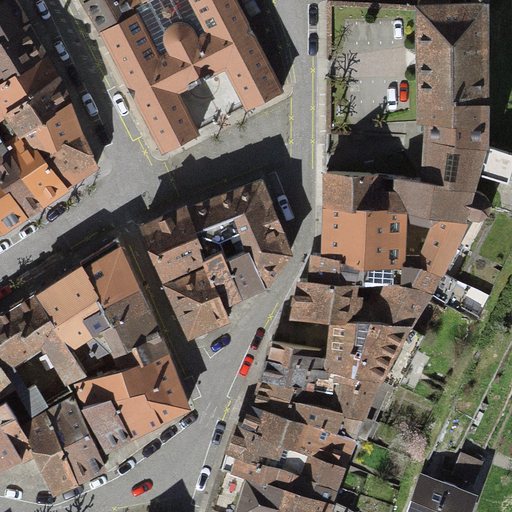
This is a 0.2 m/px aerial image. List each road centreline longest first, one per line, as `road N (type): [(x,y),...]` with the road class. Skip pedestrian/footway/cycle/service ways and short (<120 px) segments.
road 1 (residential): [(209,388),(283,292),(303,245),(301,149)]
road 2 (residential): [(114,200),(183,356),(209,388)]
road 3 (residential): [(131,190),(132,171),(49,0)]
road 4 (residential): [(73,511),(121,493),(186,446),(204,422),(209,388)]
road 5 (residential): [(301,149),(131,190)]
road 6 (residential): [(114,200),(0,273)]
